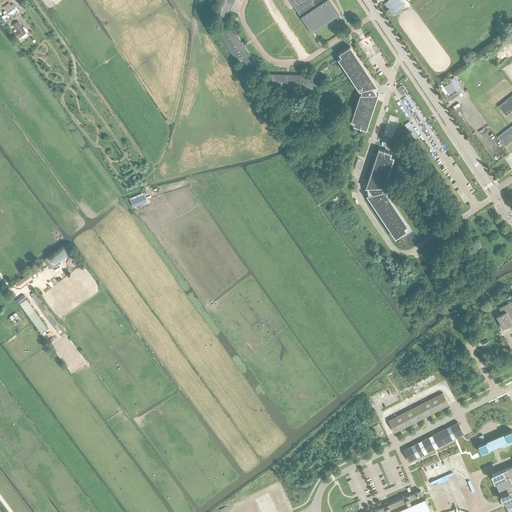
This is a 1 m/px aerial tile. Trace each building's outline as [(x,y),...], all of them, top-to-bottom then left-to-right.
[(232,0),(218,0),(213,14),(225,19),(232,0)] [(288,0),(290,3),(292,3),(312,33),(340,14),(330,0),(288,0)] [(404,6),(399,0),(388,0),(384,4),(393,15),(404,6)] [(18,21),(13,25),(17,31),(15,32),(19,38),(22,35),(24,38),(28,35),(26,33),(26,32),(24,29),(26,28),(24,26),(23,27),(18,21)] [(258,67),(245,48),(230,25),(219,33),(247,75),(258,67)] [(511,39),(496,52),(505,63),(511,58),(511,39)] [(377,86),(350,46),(339,54),(341,56),(338,59),(360,91),(361,90),(362,94),(360,94),(351,121),(355,122),(354,125),(366,129),(378,93),(376,94),(372,88),(377,86)] [(313,75),(289,75),(262,74),(262,87),(312,88),(313,75)] [(399,85),(405,94),(408,92),(402,83),(399,85)] [(449,94),(454,91),(449,83),(444,87),(449,94)] [(448,93),(442,84),(439,85),(445,94),(448,93)] [(460,96),(457,91),(452,94),(446,98),(450,103),(454,100),(460,96)] [(511,110),(511,95),(498,106),(506,116),(511,110)] [(396,113),(391,111),(383,135),(388,137),(396,113)] [(409,121),(406,123),(424,151),(428,149),(432,146),(437,142),(419,116),(418,115),(410,120),(409,121)] [(511,125),(497,136),(505,146),(511,140),(511,125)] [(382,191),(382,187),(384,187),(394,157),(390,156),(391,153),(379,149),(366,187),(368,187),(372,194),(367,195),(395,238),(407,230),(405,228),(408,225),(384,191),(382,191)] [(142,194),(130,199),(134,208),(148,202),(145,195),(142,196),(142,194)] [(56,262),(59,260),(71,251),(67,246),(53,257),(56,262)] [(17,282),(20,286),(21,287),(33,278),(29,274),(17,282)] [(35,295),(32,296),(37,304),(54,326),(54,325),(57,329),(57,330),(59,329),(58,328),(59,328),(50,315),(49,314),(45,309),(40,302),(35,295)] [(511,322),(511,321),(511,307),(509,302),(499,308),(502,313),(496,316),(503,328),(511,323),(511,322)] [(395,432),(448,404),(449,404),(443,393),(442,393),(443,393),(389,420),(388,420),(395,432)] [(409,461),(410,461),(424,454),(425,455),(428,454),(427,452),(463,434),(464,434),(458,422),(404,449),(403,449),(409,461)] [(511,429),(478,444),(482,452),(500,445),(501,448),(511,443),(511,441),(511,440),(511,439),(511,429)] [(511,511),(511,465),(492,474),(503,499),(508,511),(511,511)] [(432,511),(426,497),(424,497),(421,490),(388,504),(388,502),(385,504),(385,505),(370,511),(432,511)]
